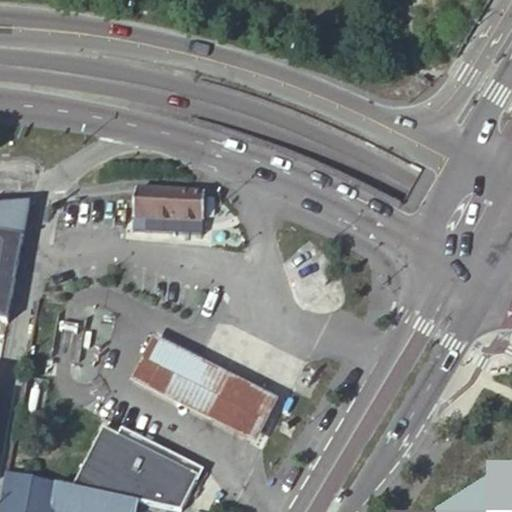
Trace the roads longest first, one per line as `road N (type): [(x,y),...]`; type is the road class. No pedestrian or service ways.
road 1 (trunk): [(0,75),(93,84),(303,142),(410,191),(511,260)]
road 2 (primary): [(511,237),(419,177),(305,126),(203,90),(0,55)]
road 3 (primary): [(407,137),(216,62),(112,32),(0,17)]
road 4 (primary): [(137,129),(380,221),(452,263)]
road 5 (secondary): [(452,263),(296,511)]
road 6 (residential): [(0,448),(49,176)]
road 7 (unknown): [(234,27),(466,165)]
road 8 (secondary): [(344,511),(399,439),(486,286)]
road 9 (primary): [(511,3),(463,88),(407,137)]
road 10 (primary): [(0,114),(137,129)]
